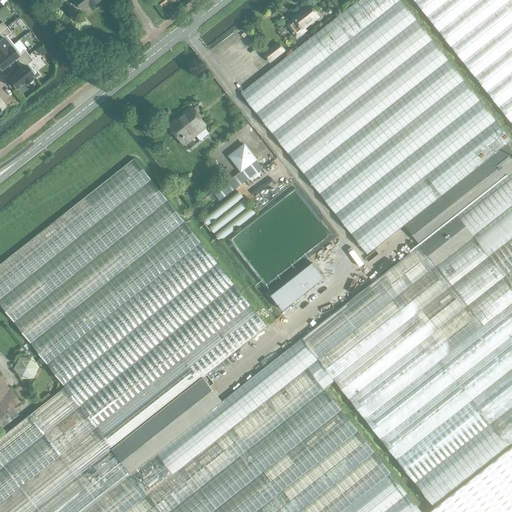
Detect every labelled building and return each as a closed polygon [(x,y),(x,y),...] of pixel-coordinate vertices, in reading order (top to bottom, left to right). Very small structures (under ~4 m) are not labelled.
[(74,0),(83,10),(89,5),(91,8),(100,0),(74,0)] [(368,254),(404,225),(507,144),(511,140),(401,0),(359,0),(240,93),(368,254)] [(511,0),(414,0),(511,123),(511,0)] [(309,5),(293,17),(302,29),(318,16),(309,5)] [(0,54),(13,44),(6,35),(10,32),(6,27),(0,31),(0,54)] [(278,43),(264,54),(270,61),(284,50),(278,43)] [(17,64),(28,55),(24,50),(20,53),(13,44),(0,54),(0,68),(1,69),(14,59),(17,64)] [(35,73),(28,63),(32,60),(28,55),(17,64),(21,68),(8,79),(16,88),(24,82),(25,83),(32,78),(31,76),(35,73)] [(169,125),(179,139),(183,144),(204,128),(203,126),(205,125),(192,108),(169,125)] [(229,156),(241,171),(229,180),(236,190),(264,169),(245,144),(229,156)] [(421,245),(511,172),(511,150),(507,144),(404,225),(421,245)] [(334,381),(435,508),(511,447),(511,172),(421,245),(302,339),(291,347),(222,402),(131,474),(112,449),(203,377),(211,387),(214,384),(207,375),(267,327),(135,159),(0,265),(0,304),(66,388),(0,439),(0,511),(421,511),(324,389),(334,381)] [(218,202),(232,191),(225,183),(212,194),(218,202)] [(219,240),(255,213),(238,190),(202,217),(219,240)] [(285,284),(271,295),(283,310),(297,300),(311,289),(324,278),(313,263),(299,274),(285,284)] [(39,370),(38,367),(37,364),(34,361),(30,360),(28,360),(26,361),(22,362),(21,364),(20,366),(19,368),(19,370),(19,372),(20,375),(22,377),(25,379),(26,380),(29,380),(32,380),(34,379),(36,378),(37,376),(38,374),(39,370)] [(0,417),(20,402),(0,375),(0,417)] [(222,402),(211,387),(203,377),(112,449),(131,474),(222,402)] [(511,511),(511,447),(435,508),(429,511),(428,511),(427,511),(511,511)]
